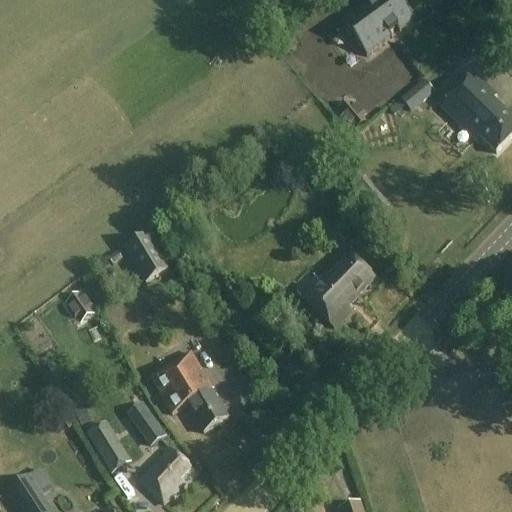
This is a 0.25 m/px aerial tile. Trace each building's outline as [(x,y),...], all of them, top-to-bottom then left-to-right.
[(415,19),(402,0),(377,0),(371,5),(369,3),(343,21),(366,53),(392,35),(390,33),(398,27),(400,30),(415,19)] [(498,97),(475,75),(442,109),(476,142),(480,138),(497,155),(511,139),(511,118),(494,101),(498,97)] [(423,82),(400,101),(410,113),(433,93),(423,82)] [(392,162),(382,154),(377,160),(369,153),(356,168),(373,184),(392,162)] [(169,272),(148,236),(125,250),(146,285),(169,272)] [(375,281),(352,258),(341,269),(339,267),(331,275),(329,272),(303,299),(335,330),(353,313),(348,309),(375,281)] [(171,367),(210,431),(229,420),(213,392),(214,392),(192,355),(171,367)] [(205,435),(210,431),(171,367),(151,380),(173,416),(188,407),(205,435)] [(132,418),(157,449),(172,437),(147,406),(132,418)] [(113,436),(93,448),(112,479),(131,467),(113,436)] [(191,470),(171,451),(141,484),(165,506),(185,486),(180,481),(191,470)] [(52,490),(40,472),(6,494),(18,511),(51,511),(42,497),(52,490)] [(363,511),(361,503),(339,511),(363,511)]
